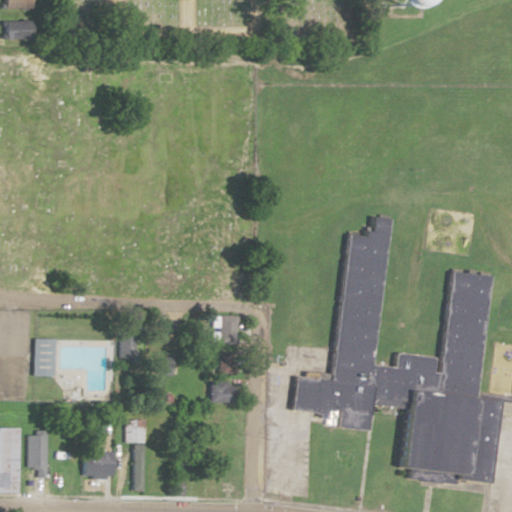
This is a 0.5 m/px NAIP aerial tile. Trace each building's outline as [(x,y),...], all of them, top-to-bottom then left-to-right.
[(0,38),(26,39),(26,20),(0,20),(0,38)] [(384,221),(369,219),(367,232),(361,232),(360,239),(343,237),(329,350),(325,382),(290,377),(286,409),(310,412),(319,425),(364,431),(367,404),(372,405),(402,409),(395,466),(407,467),(406,478),(430,481),(450,484),(451,480),(482,484),(492,402),(511,404),(511,391),(511,396),(472,391),(486,277),(446,272),(433,372),(429,372),(431,357),(391,352),(389,368),(366,365),(384,221)] [(234,344),(234,316),(210,316),(210,344),(234,344)] [(132,358),(132,331),(116,331),(116,358),(132,358)] [(28,338),(28,376),(49,377),(50,339),(28,338)] [(232,354),(215,354),(215,374),(232,374),(232,354)] [(169,358),(144,358),(144,375),(169,375),(169,358)] [(207,403),(232,403),(232,382),(207,382),(207,403)] [(122,443),(141,443),(141,419),(122,419),(122,443)] [(15,428),(0,427),(0,493),(15,494),(15,428)] [(139,445),(129,445),(129,491),(139,491),(139,445)] [(159,450),(144,450),(144,485),(158,485),(159,450)] [(80,478),(109,478),(109,452),(80,451),(80,478)] [(180,463),(171,463),(171,496),(181,496),(180,463)]
